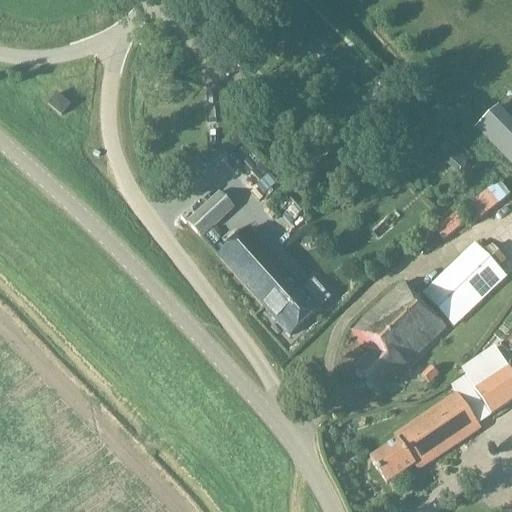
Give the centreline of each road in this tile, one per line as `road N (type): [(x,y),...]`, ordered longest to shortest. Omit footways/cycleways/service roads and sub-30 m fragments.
road 1 (tertiary): [(289,439),(266,376),(115,162),(107,116),(118,37)]
road 2 (tertiary): [(289,439),(129,264),(0,142)]
road 3 (tertiary): [(118,37),(66,54),(0,56)]
